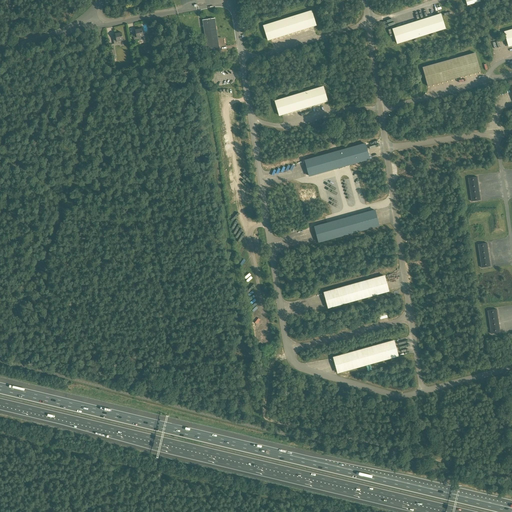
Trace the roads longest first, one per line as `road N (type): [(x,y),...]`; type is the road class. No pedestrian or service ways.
road 1 (track): [(243,74),(204,87),(256,416),(511,477)]
road 2 (motorway): [(511,509),(0,386)]
road 3 (motorway): [(0,404),(443,511)]
road 4 (track): [(104,22),(70,187),(37,268)]
road 5 (unclassified): [(88,15),(111,22),(232,0)]
